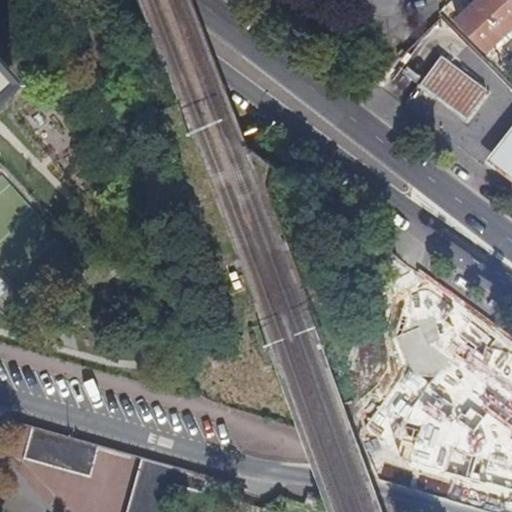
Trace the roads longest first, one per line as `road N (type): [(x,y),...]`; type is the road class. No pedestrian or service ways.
road 1 (primary): [(119,0),(511,295)]
road 2 (residential): [(0,395),(259,471),(441,511)]
road 3 (primary): [(511,245),(196,0)]
